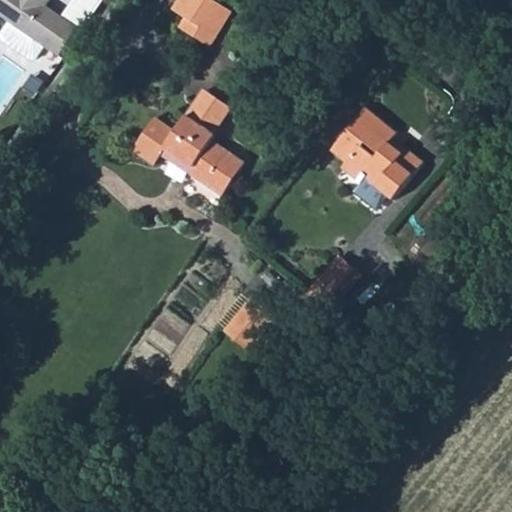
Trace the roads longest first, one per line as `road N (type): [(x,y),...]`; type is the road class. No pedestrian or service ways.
road 1 (unknown): [(46,180),(161,0)]
road 2 (unclassified): [(359,0),(511,105)]
